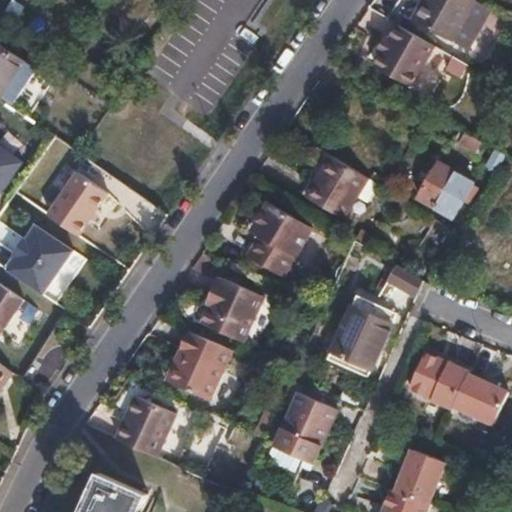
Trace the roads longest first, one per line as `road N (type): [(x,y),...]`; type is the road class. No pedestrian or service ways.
road 1 (residential): [(11,511),(39,452),(346,0)]
road 2 (residential): [(511,328),(452,305),(429,312),(351,485)]
road 3 (unknown): [(217,0),(209,202)]
